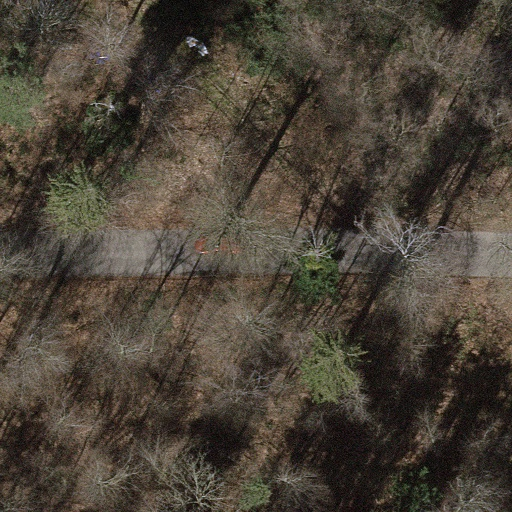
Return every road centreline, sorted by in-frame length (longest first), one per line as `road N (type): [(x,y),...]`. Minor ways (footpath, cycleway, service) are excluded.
road 1 (motorway): [(424,0),(385,511)]
road 2 (tertiary): [(511,255),(0,253)]
